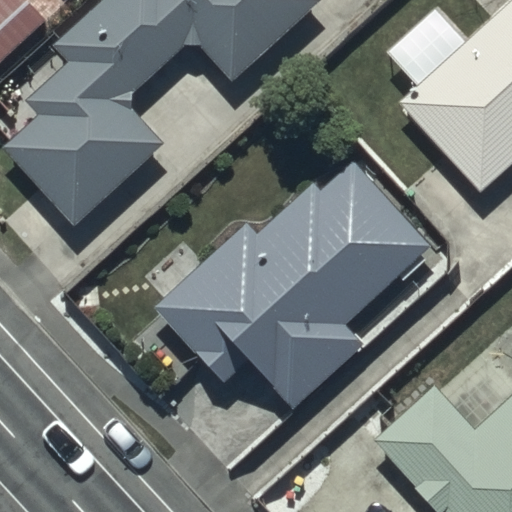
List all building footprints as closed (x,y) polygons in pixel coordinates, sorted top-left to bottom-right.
[(0,0),(0,50),(43,8),(35,0),(0,0)] [(37,104),(1,136),(72,216),(162,136),(122,91),(192,28),(230,71),(310,0),(92,0),(54,34),(70,52),(26,91),(37,104)] [(511,0),(502,0),(399,91),(480,183),(511,154),(511,0)] [(248,214),(153,298),(222,375),(249,351),(291,399),(362,336),(342,313),(429,237),(354,152),(319,184),(312,176),(257,224),(248,214)] [(431,378),(374,429),(447,511),(511,511),(511,385),(470,422),(431,378)]
